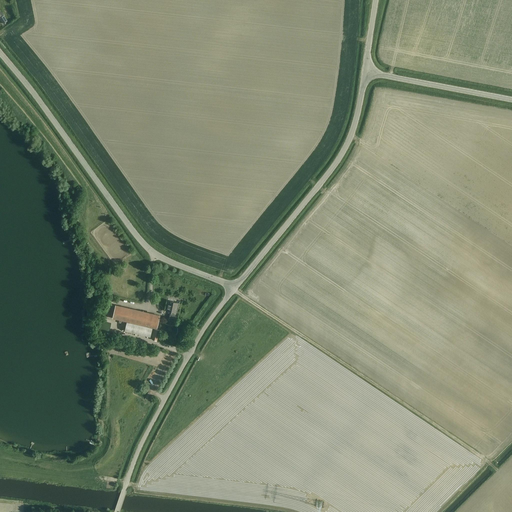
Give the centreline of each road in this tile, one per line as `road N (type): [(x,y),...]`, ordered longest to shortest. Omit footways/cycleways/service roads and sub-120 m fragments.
road 1 (unclassified): [(234,287),(165,260),(140,240),(0,52)]
road 2 (track): [(229,294),(495,467)]
road 3 (unclassified): [(234,287),(343,156),(366,71)]
road 4 (unclassified): [(116,511),(144,436),(234,287)]
road 5 (unclassified): [(511,99),(366,71)]
